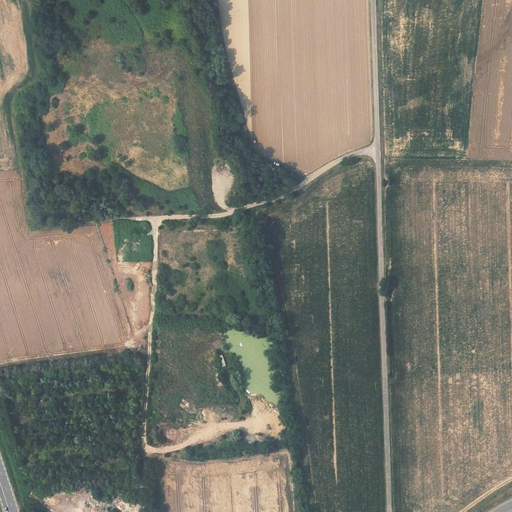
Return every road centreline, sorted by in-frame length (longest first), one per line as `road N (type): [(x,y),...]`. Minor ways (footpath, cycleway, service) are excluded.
road 1 (track): [(377,151),(291,198),(232,217),(156,221),(138,511)]
road 2 (unclassified): [(372,0),(389,511)]
road 3 (track): [(156,221),(38,219),(22,105),(42,88),(31,0)]
